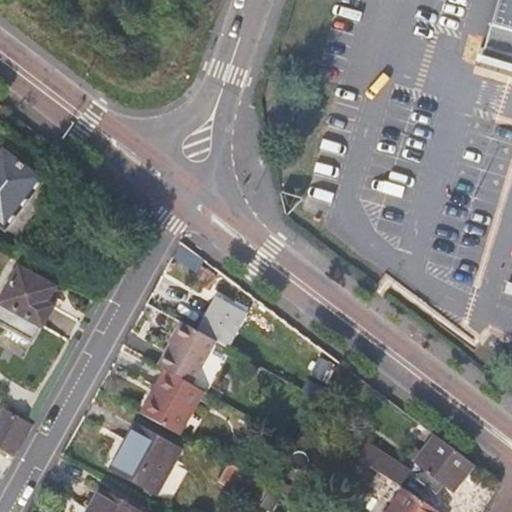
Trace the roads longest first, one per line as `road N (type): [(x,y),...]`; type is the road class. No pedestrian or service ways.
road 1 (residential): [(184,190),(511,445)]
road 2 (residential): [(184,190),(6,511)]
road 3 (residential): [(0,55),(184,190)]
road 4 (residential): [(184,190),(255,0)]
